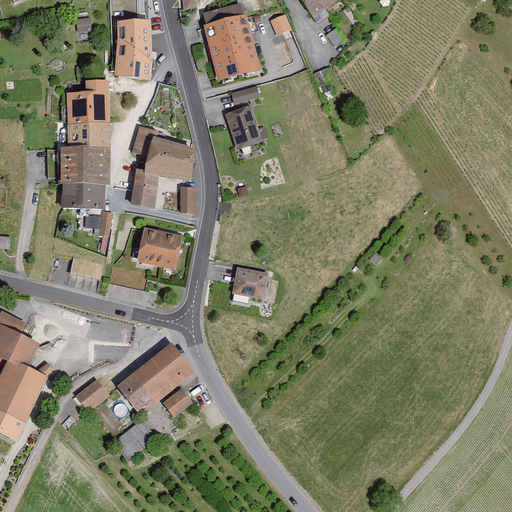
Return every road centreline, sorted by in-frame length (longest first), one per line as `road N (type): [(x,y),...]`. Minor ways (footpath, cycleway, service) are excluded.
road 1 (track): [(3,511),(62,399),(171,322)]
road 2 (residential): [(183,65),(140,99),(120,145),(116,196),(122,208),(207,224)]
road 3 (tertiary): [(191,322),(230,414),(304,511)]
road 4 (residential): [(511,343),(482,410),(393,511)]
road 5 (residential): [(0,280),(191,322)]
road 6 (tertiary): [(183,65),(211,182),(207,224)]
